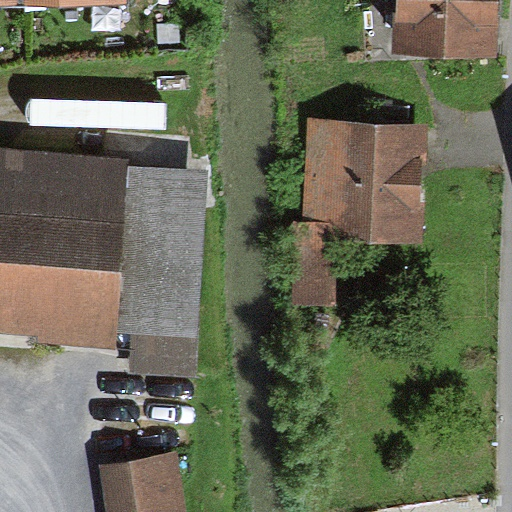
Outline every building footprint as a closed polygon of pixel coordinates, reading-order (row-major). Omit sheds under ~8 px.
[(188,0),(0,0),(0,7),(188,13),(188,0)] [(502,0),(411,0),(410,49),(501,52),(502,0)] [(422,238),(424,129),(331,128),(330,237),(422,238)] [(218,155),(0,139),(0,323),(39,327),(38,334),(114,339),(115,323),(134,324),(130,373),(202,379),(218,155)] [(182,511),(174,454),(113,463),(119,511),(182,511)]
